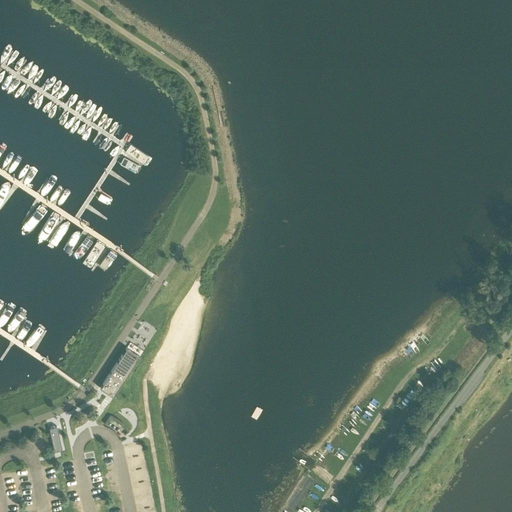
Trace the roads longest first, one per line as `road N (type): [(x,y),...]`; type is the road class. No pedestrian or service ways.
road 1 (unclassified): [(373,511),(511,327)]
road 2 (track): [(162,511),(146,376)]
